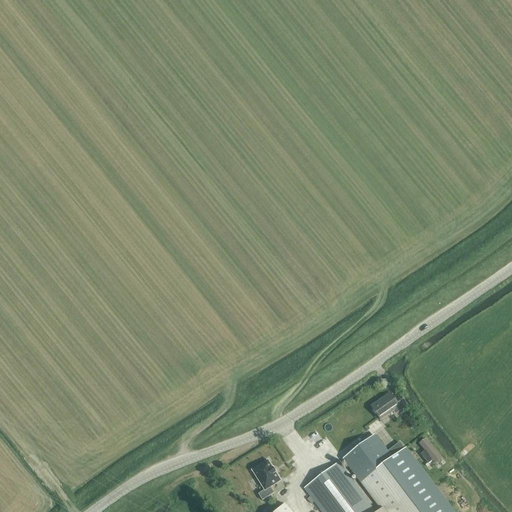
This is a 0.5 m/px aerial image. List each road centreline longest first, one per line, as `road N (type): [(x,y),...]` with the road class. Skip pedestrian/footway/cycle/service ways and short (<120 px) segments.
road 1 (unclassified): [(91,511),(158,469),(306,412),(511,267)]
road 2 (track): [(385,283),(378,306),(319,360),(269,429)]
